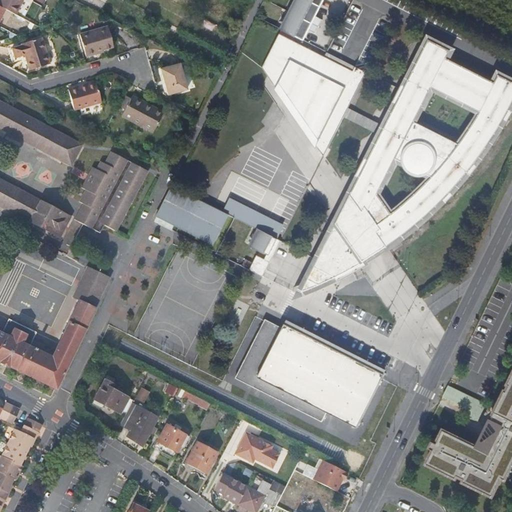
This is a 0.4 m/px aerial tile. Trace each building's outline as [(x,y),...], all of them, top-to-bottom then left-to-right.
[(21,0),(0,0),(0,6),(12,14),(21,0)] [(304,43),(307,37),(309,33),(315,36),(322,23),(316,20),(325,0),(326,0),(332,3),(333,0),(298,0),(285,25),(282,32),(304,43)] [(109,22),(83,30),(90,52),(100,49),(99,46),(115,42),(109,22)] [(181,33),(182,30),(172,24),(170,28),(181,33)] [(326,131),(328,128),(340,105),(348,110),(366,75),(354,69),(352,73),(324,59),(279,37),(262,70),(284,102),(286,101),(290,107),(316,146),(315,148),(323,159),(335,136),(326,131)] [(23,46),(14,49),(17,59),(28,55),(30,60),(28,61),(31,71),(51,65),(42,38),(23,44),(23,46)] [(387,251),(397,244),(421,225),(433,215),(453,196),(466,180),(486,154),(497,138),(511,110),(511,84),(504,81),(500,88),(443,58),(446,51),(428,42),(411,75),(412,76),(405,89),(396,106),(397,106),(388,134),(397,139),(390,153),(386,152),(379,151),(373,150),(372,152),(349,198),(359,211),(345,238),(335,224),(317,261),(345,276),(359,268),(363,265),(361,262),(385,248),(387,251)] [(327,56),(324,59),(352,73),(354,69),(327,56)] [(181,65),(163,71),(170,96),(189,90),(181,65)] [(81,87),(70,90),(76,110),(102,102),(97,84),(81,88),(81,87)] [(125,95),(119,106),(126,109),(131,98),(125,95)] [(131,98),(126,109),(122,116),(154,133),(164,112),(157,108),(155,110),(141,103),(142,100),(133,96),(131,98)] [(66,157),(73,161),(82,144),(0,101),(0,126),(29,142),(31,138),(38,142),(36,146),(64,161),(66,157)] [(316,146),(290,107),(286,101),(284,102),(286,105),(315,148),(316,146)] [(340,105),(328,128),(326,131),(335,136),(336,133),(348,110),(340,105)] [(397,106),(396,106),(373,150),(379,151),(386,152),(390,153),(397,139),(388,134),(397,106)] [(86,206),(78,222),(99,232),(104,225),(116,230),(145,169),(107,150),(102,162),(98,160),(93,168),(89,167),(79,187),(83,189),(77,202),(82,204),(86,206)] [(0,179),(0,204),(55,234),(61,222),(65,225),(70,217),(0,179)] [(160,214),(174,186),(173,185),(158,213),(160,214)] [(174,186),(160,214),(212,242),(217,231),(220,233),(229,215),(174,186)] [(359,211),(349,198),(335,224),(345,238),(359,211)] [(74,220),(78,222),(86,206),(82,204),(74,220)] [(59,236),(65,225),(61,222),(55,234),(59,236)] [(270,255),(278,240),(259,230),(251,246),(268,254),(270,255)] [(281,241),(278,240),(270,255),(268,254),(265,260),(271,263),(281,241)] [(388,253),(387,251),(385,248),(361,262),(363,265),(364,267),(388,253)] [(263,277),(271,263),(265,260),(257,256),(250,270),(263,277)] [(325,286),(345,276),(317,261),(299,297),(314,291),(325,286)] [(94,307),(109,277),(87,266),(73,297),(79,300),(94,307)] [(0,361),(55,388),(94,307),(79,300),(51,357),(36,349),(36,347),(34,346),(33,348),(28,345),(35,331),(8,318),(2,333),(0,332),(0,361)] [(265,319),(235,378),(321,423),(326,414),(357,428),(384,374),(382,372),(296,328),(286,323),(283,328),(265,319)] [(118,414),(119,413),(127,398),(109,388),(113,380),(106,376),(91,404),(100,408),(102,405),(118,414)] [(434,451),(427,464),(457,479),(458,476),(465,480),(464,482),(494,497),(503,478),(506,480),(511,468),(511,378),(509,385),(510,386),(507,392),(506,391),(491,421),(492,421),(487,433),(494,442),(486,448),(484,446),(480,448),(444,430),(437,444),(434,442),(431,449),(434,451)] [(166,392),(174,396),(178,388),(170,383),(166,392)] [(448,386),(444,394),(466,405),(471,415),(472,414),(467,403),(470,396),(448,386)] [(136,397),(144,402),(150,392),(142,387),(136,397)] [(472,414),(471,415),(472,418),(476,421),(480,419),(487,405),(470,396),(467,403),(472,414)] [(119,413),(124,416),(132,400),(127,398),(119,413)] [(11,405),(5,401),(0,411),(0,418),(4,420),(11,405)] [(18,409),(11,405),(4,420),(11,423),(12,421),(18,409)] [(134,408),(132,413),(124,427),(146,439),(157,417),(136,405),(134,408)] [(38,432),(42,425),(27,418),(23,425),(38,432)] [(178,431),(173,428),(166,424),(157,441),(176,452),(185,434),(178,431)] [(14,430),(8,443),(26,452),(33,439),(35,440),(38,432),(23,425),(22,426),(19,432),(14,430)] [(253,459),(271,468),(278,455),(269,450),(262,446),(264,443),(244,433),(233,454),(247,461),(249,457),(253,459)] [(26,452),(8,443),(1,456),(20,465),(26,452)] [(216,453),(208,448),(203,446),(197,443),(186,463),(205,473),(216,453)] [(20,465),(1,456),(0,458),(0,472),(13,479),(15,479),(22,466),(20,465)] [(341,480),(343,481),(347,474),(321,461),(312,480),(335,491),(341,480)] [(13,479),(0,472),(0,497),(5,500),(6,499),(8,493),(7,492),(13,479)] [(246,487),(222,474),(214,489),(222,494),(221,497),(237,505),(246,487)] [(269,489),(280,495),(284,488),(273,482),(269,489)] [(246,487),(237,505),(249,511),(255,511),(261,502),(269,506),(275,494),(268,490),(270,487),(261,483),(256,493),(246,487)]
